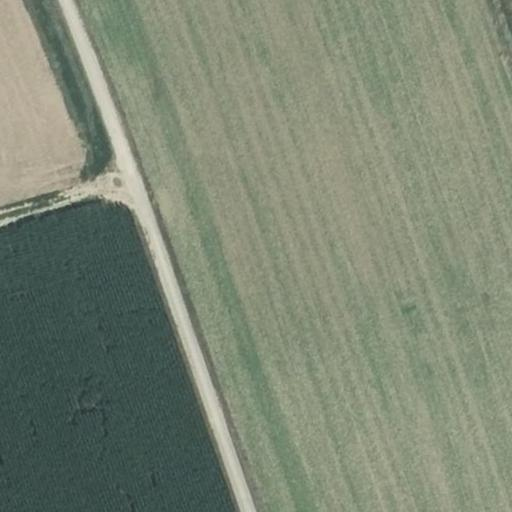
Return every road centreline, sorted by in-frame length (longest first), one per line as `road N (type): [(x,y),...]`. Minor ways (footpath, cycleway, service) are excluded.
road 1 (track): [(251,511),(60,0)]
road 2 (track): [(0,207),(128,170)]
